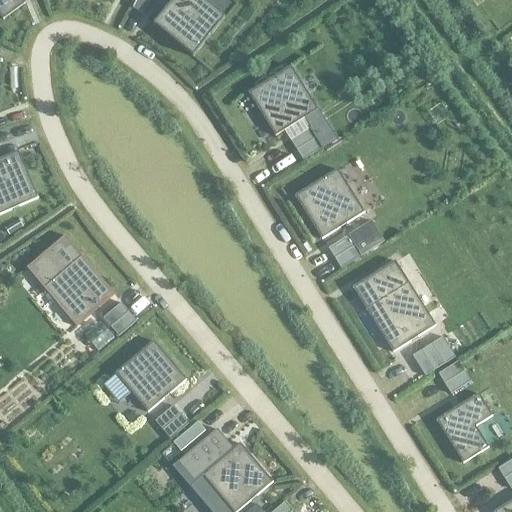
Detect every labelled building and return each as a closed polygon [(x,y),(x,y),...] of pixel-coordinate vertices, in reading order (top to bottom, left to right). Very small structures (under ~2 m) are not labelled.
[(0,0),(0,15),(4,21),(26,6),(21,0),(0,0)] [(151,0),(137,0),(133,9),(143,15),(151,0)] [(174,0),(154,25),(193,58),(225,19),(201,0),(174,0)] [(318,110),(291,67),(248,94),(276,137),(318,110)] [(311,128),(290,141),(303,161),(323,148),(311,128)] [(0,215),(39,199),(18,152),(0,160),(0,215)] [(271,185),(286,178),(282,168),(267,175),(271,185)] [(322,240),(365,213),(338,170),(295,197),(322,240)] [(19,220),(5,229),(10,236),(23,228),(19,220)] [(349,236),(328,249),(341,269),(361,257),(349,236)] [(27,269),(76,328),(115,295),(65,237),(27,269)] [(436,327),(395,262),(353,289),(393,353),(436,327)] [(121,304),(103,319),(118,337),(137,322),(121,304)] [(443,338),(412,357),(425,377),(456,358),(443,338)] [(116,375),(103,386),(119,404),(132,393),(148,413),(187,381),(154,342),(115,374),(116,375)] [(458,362),(438,375),(451,395),(471,382),(458,362)] [(436,421),(463,465),(489,449),(476,428),(493,417),(479,395),(436,421)] [(173,406),(155,422),(170,440),(189,425),(173,406)] [(198,423),(173,443),(181,452),(205,432),(198,423)] [(208,438),(170,470),(187,491),(190,488),(210,511),(238,511),(273,483),(240,444),(225,457),(208,438)] [(511,460),(498,469),(511,490),(511,488),(511,460)] [(511,511),(511,501),(495,511),(511,511)] [(293,511),(285,502),(273,511),(293,511)] [(462,511),(484,511),(481,502),(461,509),(462,511)]
